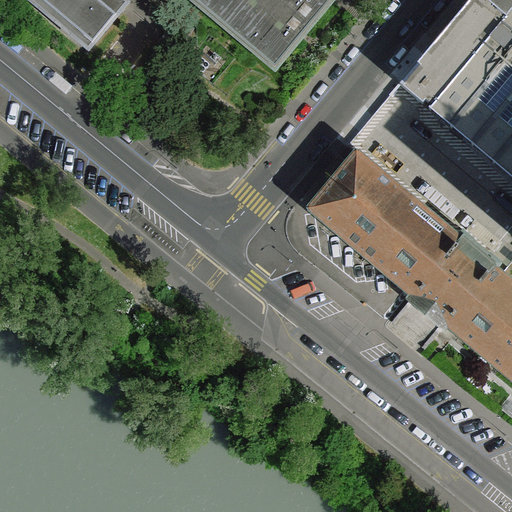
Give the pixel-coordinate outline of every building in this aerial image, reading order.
[(30,0),(90,50),(127,4),(122,0),(30,0)] [(192,0),(276,70),(334,0),(192,0)] [(511,0),(472,0),(444,34),(511,91),(511,0)] [(511,91),(444,34),(401,85),(511,178),(511,91)] [(461,239),(358,152),(310,209),(413,295),(410,299),(442,326),(447,329),(448,326),(511,379),(511,280),(498,269),(501,265),(464,235),(461,239)]
